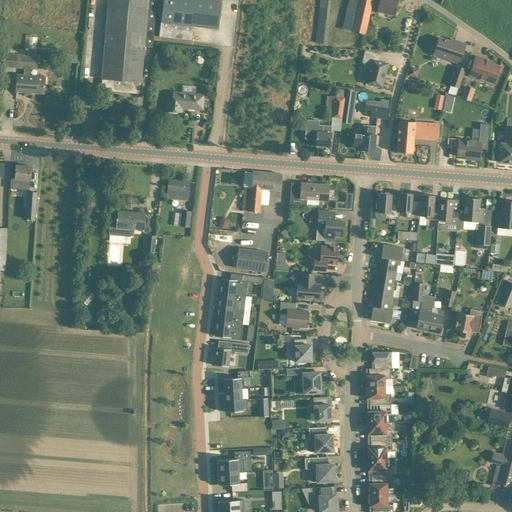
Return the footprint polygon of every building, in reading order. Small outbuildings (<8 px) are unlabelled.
[(101,91),(139,94),(140,82),(141,82),(144,46),(152,47),(156,0),(107,0),(101,79),(101,91)] [(162,0),(159,36),(191,40),(193,26),(218,29),(221,0),(162,0)] [(328,45),(331,16),(329,15),(331,0),(328,0),(320,0),(315,43),(328,45)] [(364,34),(369,9),(394,15),(397,0),(349,0),(343,29),(364,34)] [(433,54),(459,63),(465,44),(456,41),(455,43),(439,38),(433,54)] [(16,91),(43,93),(44,76),(29,76),(29,68),(36,69),(37,55),(14,54),(15,51),(6,50),(6,53),(4,53),(4,67),(23,68),(23,75),(17,75),(16,91)] [(382,87),(388,63),(378,61),(380,54),(364,50),(362,58),(366,59),(370,64),(366,83),(374,85),(374,87),(378,88),(379,87),(382,87)] [(475,56),(469,75),(493,83),(499,67),(483,61),(484,59),(475,56)] [(408,75),(417,77),(419,68),(410,66),(408,75)] [(456,66),(449,85),(458,88),(465,69),(456,66)] [(474,93),(464,89),(461,98),(470,101),(474,93)] [(346,90),(345,98),(346,98),(342,120),(341,123),(348,124),(351,100),(350,99),(352,91),(346,90)] [(178,108),(203,110),(203,94),(172,91),(170,100),(167,100),(166,111),(177,112),(178,108)] [(346,98),(345,98),(335,96),(333,109),(332,118),(342,120),(346,98)] [(369,117),(376,118),(386,119),(388,107),(365,104),(364,114),(370,114),(369,117)] [(412,153),(413,138),(438,140),(438,123),(399,121),(396,152),(412,153)] [(315,145),(330,146),(331,133),(332,126),(327,125),(317,124),(316,129),(309,128),(308,139),(316,140),(315,145)] [(374,151),(375,136),(376,126),(371,125),(371,127),(363,126),(361,149),(374,151)] [(511,127),(509,127),(505,126),(504,144),(500,144),(498,162),(511,163),(511,127)] [(480,141),(472,141),(459,140),(457,155),(470,156),(469,159),(479,160),(483,142),(480,141)] [(16,165),(15,178),(11,178),(10,189),(29,190),(31,166),(16,165)] [(277,193),(277,190),(279,190),(281,174),(252,171),(252,172),(244,172),(243,187),(244,187),(241,211),(259,212),(261,189),(270,189),(270,192),(277,193)] [(188,200),(189,182),(168,180),(168,198),(188,200)] [(306,207),(307,198),(327,200),(329,185),(301,183),(299,200),(297,200),(298,194),(290,193),(289,206),(306,207)] [(35,209),(36,192),(28,192),(27,208),(35,209)] [(351,210),(352,194),(345,193),(344,202),(336,201),(335,208),(351,210)] [(391,194),(379,193),(378,202),(376,202),(376,210),(378,210),(378,212),(386,213),(385,218),(398,219),(399,202),(391,201),(391,194)] [(420,201),(411,201),(412,194),(400,193),(399,200),(399,202),(398,219),(399,219),(399,212),(406,212),(406,218),(419,219),(420,216),(420,201)] [(426,219),(438,220),(439,207),(434,206),(434,195),(421,194),(420,201),(420,216),(426,216),(426,219)] [(458,211),(452,210),(452,200),(452,199),(439,198),(439,207),(438,220),(437,230),(445,231),(446,223),(457,224),(458,211)] [(479,211),(480,200),(480,199),(465,198),(463,221),(482,223),(483,212),(479,211)] [(496,228),(511,229),(511,201),(502,201),(501,211),(497,210),(496,228)] [(145,213),(142,213),(117,211),(117,221),(116,226),(109,225),(109,234),(130,237),(130,236),(134,236),(134,229),(144,230),(145,213)] [(190,228),(192,212),(183,211),(181,227),(190,228)] [(334,241),(335,236),(342,237),(344,221),(334,220),(334,212),(318,211),(317,227),(321,227),(321,225),(325,226),(324,241),(334,241)] [(254,224),(226,221),(226,227),(218,226),(216,241),(230,243),(230,242),(241,244),(242,234),(253,235),(254,224)] [(478,225),(477,245),(489,246),(491,226),(478,225)] [(374,237),(378,230),(372,226),(368,233),(374,237)] [(284,238),(290,238),(292,236),(287,228),(280,232),(284,238)] [(155,252),(157,237),(149,236),(147,252),(155,252)] [(381,257),(401,260),(402,253),(404,254),(405,248),(383,244),(381,257)] [(326,263),(334,263),(336,264),(337,258),(338,248),(321,246),(321,248),(318,248),(317,259),(314,259),(313,270),(325,271),(326,263)] [(266,272),(268,252),(238,249),(236,268),(266,272)] [(453,266),(455,255),(436,253),(436,255),(435,255),(435,264),(453,266)] [(426,254),(425,263),(435,264),(435,255),(426,254)] [(376,269),(396,272),(397,265),(400,266),(401,260),(381,257),(378,256),(376,269)] [(172,285),(193,288),(194,275),(186,274),(186,268),(174,267),(172,285)] [(374,282),(397,285),(397,280),(395,280),(396,272),(376,269),(374,282)] [(482,270),(481,279),(491,280),(492,272),(482,270)] [(220,293),(245,296),(247,281),(241,281),(242,274),(231,273),(230,280),(222,278),(220,293)] [(297,299),(319,300),(320,284),(313,284),(314,274),(302,273),(302,283),(298,283),(297,299)] [(263,277),(242,274),(241,281),(247,281),(262,283),(263,277)] [(411,277),(407,276),(404,276),(402,284),(410,286),(411,277)] [(424,284),(422,284),(422,279),(415,278),(413,300),(421,301),(422,301),(423,295),(424,284)] [(496,302),(497,303),(511,308),(511,305),(511,283),(505,280),(496,302)] [(372,294),(392,297),(393,290),(396,290),(397,285),(374,282),(372,294)] [(172,285),(170,297),(192,300),(193,288),(172,285)] [(452,307),(456,292),(457,288),(448,286),(447,290),(443,305),(452,307)] [(273,290),(263,289),(262,299),(272,300),(273,290)] [(245,296),(220,293),(218,307),(244,310),(245,296)] [(370,307),(372,307),(392,311),(393,305),(391,305),(392,297),(372,294),(370,307)] [(431,313),(432,303),(433,297),(423,295),(422,301),(421,301),(420,305),(416,328),(428,330),(431,313)] [(192,300),(170,297),(168,315),(181,317),(181,311),(190,312),(192,300)] [(299,327),(307,327),(308,311),(296,310),(296,303),(281,302),(280,314),(286,314),(285,326),(292,326),(291,328),(299,329),(299,327)] [(217,321),(242,324),(244,310),(218,307),(217,321)] [(372,307),(370,320),(393,323),(394,318),(391,318),(392,311),(372,307)] [(437,314),(431,313),(428,330),(439,333),(444,310),(438,309),(437,314)] [(470,331),(478,333),(483,311),(471,309),(470,315),(458,312),(454,330),(460,331),(459,336),(463,337),(469,338),(470,331)] [(132,325),(141,322),(142,322),(139,313),(130,315),(132,325)] [(86,315),(85,324),(99,326),(100,316),(86,315)] [(242,324),(217,321),(215,336),(240,339),(242,324)] [(406,328),(402,322),(396,326),(400,332),(406,328)] [(167,323),(165,341),(186,344),(188,331),(179,330),(180,324),(167,323)] [(486,339),(492,325),(486,323),(481,337),(486,339)] [(279,345),(284,345),(284,342),(290,342),(290,335),(283,335),(279,335),(279,345)] [(306,363),(306,361),(311,361),(310,345),(307,345),(307,339),(294,339),(295,348),(292,349),(291,349),(290,350),(290,351),(289,352),(289,353),(289,354),(289,355),(290,356),(291,358),(292,359),(293,359),(294,359),(295,359),(295,361),(300,361),(300,363),(306,363)] [(217,349),(215,349),(213,365),(229,367),(230,354),(234,354),(234,352),(248,353),(249,344),(218,340),(217,349)] [(185,357),(186,344),(165,341),(163,360),(176,362),(176,356),(185,357)] [(390,368),(390,369),(392,369),(391,352),(392,352),(391,351),(371,352),(372,362),(374,362),(374,368),(374,369),(390,368)] [(409,368),(416,369),(419,357),(411,356),(410,363),(409,368)] [(279,360),(258,361),(258,370),(279,368),(279,360)] [(493,375),(505,378),(507,370),(489,366),(487,377),(493,378),(493,375)] [(390,379),(390,369),(390,368),(374,369),(374,368),(369,368),(369,378),(366,378),(366,387),(385,386),(385,379),(390,379)] [(223,390),(241,389),(240,377),(249,377),(249,370),(237,371),(237,377),(222,378),(223,390)] [(303,373),(303,379),(301,380),(301,387),(304,387),(304,393),(320,392),(319,372),(303,373)] [(467,382),(474,380),(472,373),(465,376),(467,382)] [(385,393),(385,386),(366,387),(366,396),(369,395),(370,405),(391,404),(391,394),(389,394),(385,393)] [(223,390),(224,400),(247,399),(246,399),(242,399),(241,389),(223,390)] [(327,404),(326,397),(313,397),(314,405),(311,405),(310,406),(309,406),(309,408),(308,409),(309,410),(309,411),(310,412),(311,412),(312,412),(314,412),(314,421),(331,420),(330,404),(327,404)] [(247,410),(247,399),(224,400),(224,412),(247,410)] [(391,404),(370,405),(370,414),(367,414),(367,423),(386,422),(394,422),(393,415),(391,415),(391,404)] [(511,413),(502,411),(491,409),(488,423),(508,427),(511,413)] [(370,441),(392,440),(392,430),(389,430),(386,429),(386,422),(367,423),(367,431),(370,431),(370,441)] [(310,452),(332,450),(331,434),(322,435),(321,428),(325,427),(308,428),(309,440),(307,442),(307,450),(310,452)] [(491,462),(497,464),(491,485),(485,483),(484,484),(483,484),(482,487),(483,487),(482,489),(510,496),(511,487),(511,440),(507,439),(503,454),(494,451),(491,462)] [(368,459),(387,458),(387,452),(390,451),(392,451),(392,440),(370,441),(371,450),(368,450),(368,459)] [(217,459),(218,472),(243,471),(243,459),(251,459),(250,451),(234,451),(235,458),(217,459)] [(318,481),(334,480),(333,464),(323,464),(323,457),(327,457),(304,458),(305,469),(310,469),(311,473),(310,473),(311,481),(313,482),(318,482),(318,481)] [(371,477),(393,476),(393,466),(390,466),(387,465),(387,458),(368,459),(368,467),(371,467),(371,477)] [(243,471),(218,472),(219,485),(239,483),(238,471),(243,471)] [(369,495),(388,494),(387,488),(391,487),(393,487),(393,476),(371,477),(371,486),(368,486),(369,495)] [(458,491),(461,485),(454,481),(451,486),(458,491)] [(319,511),(336,510),(335,494),(333,494),(333,486),(301,488),(308,504),(315,508),(317,509),(319,509),(319,511)] [(281,501),(281,491),(272,492),(272,501),(274,501),(281,501)] [(388,494),(369,495),(369,503),(372,503),(371,511),(393,511),(394,511),(393,502),(391,502),(388,501),(388,494)] [(219,501),(219,511),(244,511),(244,500),(219,501)]
